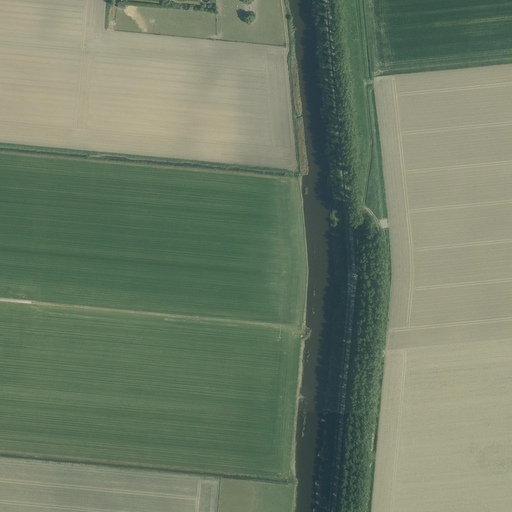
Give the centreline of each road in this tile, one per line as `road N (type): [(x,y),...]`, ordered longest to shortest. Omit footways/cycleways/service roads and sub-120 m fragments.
road 1 (unclassified): [(332,511),(352,294),(328,0)]
road 2 (track): [(351,270),(374,144)]
